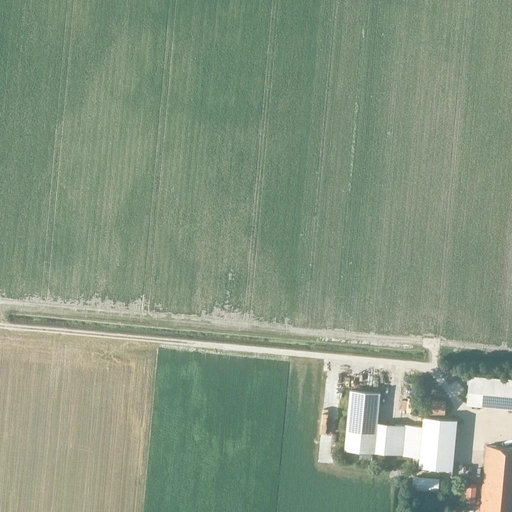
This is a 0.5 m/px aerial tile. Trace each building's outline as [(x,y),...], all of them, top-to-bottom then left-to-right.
[(467,404),(511,407),(511,380),(469,377),(467,404)] [(374,452),(402,454),(404,425),(377,422),(380,393),(350,390),(344,450),(374,453),(374,452)] [(428,415),(444,416),(445,402),(430,400),(428,415)] [(404,425),(402,454),(401,455),(419,457),(418,466),(453,469),(457,419),(423,416),(422,426),(404,424),(404,425)] [(511,511),(511,448),(486,447),(478,511),(511,511)] [(413,476),(412,489),(437,492),(438,479),(413,476)] [(465,502),(475,503),(476,484),(467,483),(465,502)]
